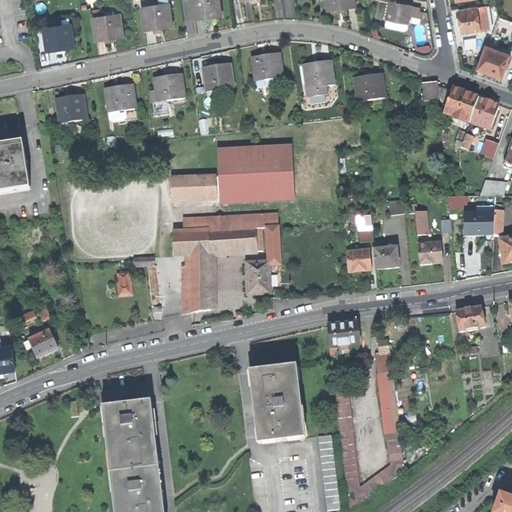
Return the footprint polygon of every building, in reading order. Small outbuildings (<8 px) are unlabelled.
[(191,0),(195,22),(209,20),(222,18),(219,0),(191,0)] [(326,0),(329,11),(342,9),(356,7),(355,0),(326,0)] [(379,0),(376,18),(409,25),(411,15),(413,5),(402,3),(402,0),(379,0)] [(142,8),(146,32),(158,30),(174,28),(170,4),(160,6),(142,8)] [(483,7),(457,12),(459,24),(461,34),(488,29),(483,7)] [(93,19),(97,43),(110,41),(125,39),(121,15),(93,19)] [(511,21),(508,20),(503,34),(511,37),(511,21)] [(61,52),(76,50),(72,25),(44,30),(48,54),(61,52)] [(475,40),(462,41),(463,51),(476,49),(475,40)] [(502,76),(510,55),(493,49),(494,45),(489,42),(479,68),(492,72),(502,76)] [(252,58),(256,82),(284,78),(280,54),(265,56),(252,58)] [(304,65),(307,89),(335,85),(332,61),(317,63),(304,65)] [(203,68),(207,92),(235,88),(231,64),(216,66),(203,68)] [(156,91),(158,102),(186,98),(182,74),(167,76),(154,78),(156,91)] [(354,78),(358,103),(386,98),(382,74),(367,76),(354,78)] [(424,101),(439,100),(437,83),(422,84),(424,101)] [(105,89),(109,113),(137,109),(133,85),(120,87),(105,89)] [(470,123),(480,99),(465,93),(454,89),(445,114),(455,117),(453,120),(467,125),(468,122),(470,123)] [(69,98),(56,100),(60,124),(88,119),(84,96),(69,98)] [(489,102),(480,99),(470,123),(483,128),(484,127),(492,130),(500,106),(489,102)] [(138,119),(137,109),(109,113),(110,123),(138,119)] [(450,133),(443,134),(444,148),(444,149),(451,149),(450,133)] [(475,136),(470,134),(469,135),(467,135),(462,148),(469,150),(475,136)] [(494,160),(500,145),(487,140),(481,156),(494,160)] [(0,190),(32,186),(26,147),(0,151),(0,190)] [(219,151),(221,202),(296,199),(294,148),(219,151)] [(171,179),(171,198),(216,197),(215,178),(171,179)] [(509,185),(501,183),(501,185),(493,183),(493,185),(486,183),(481,198),(504,198),(509,185)] [(450,197),(450,209),(469,208),(469,196),(450,197)] [(387,202),(389,216),(404,214),(402,199),(387,202)] [(496,214),(495,235),(494,237),(502,237),(502,236),(503,235),(504,212),(496,211),(496,214)] [(415,213),(418,236),(425,235),(423,212),(415,213)] [(183,219),(184,225),(213,224),(230,223),(261,221),(264,221),(278,220),(278,214),(183,219)] [(466,215),(467,237),(480,236),(495,235),(496,214),(466,215)] [(230,223),(231,230),(257,229),(261,229),(261,221),(230,223)] [(443,223),(444,234),(452,233),(450,222),(443,223)] [(213,224),(214,231),(231,230),(230,223),(213,224)] [(184,225),(184,233),(209,231),(214,231),(213,224),(184,225)] [(280,249),(279,227),(270,228),(271,250),(280,249)] [(214,231),(209,231),(210,254),(232,253),(258,252),(257,229),(231,230),(214,231)] [(174,256),(185,255),(190,255),(210,254),(209,231),(184,233),(172,233),(174,256)] [(360,233),(361,244),(374,242),(373,232),(360,233)] [(511,237),(499,240),(502,253),(504,265),(507,265),(507,266),(511,265),(511,237)] [(418,245),(421,265),(432,264),(443,263),(441,243),(418,245)] [(374,250),(376,270),(387,269),(399,268),(397,248),(374,250)] [(281,265),(280,249),(271,250),(272,254),(269,254),(269,262),(269,266),(281,265)] [(347,253),(349,273),(360,272),(372,270),(370,251),(347,253)] [(210,254),(190,255),(191,313),(211,310),(210,254)] [(183,315),(191,313),(190,255),(185,255),(185,269),(182,269),(183,315)] [(134,267),(155,266),(154,257),(134,258),(134,267)] [(271,294),(269,266),(269,262),(247,263),(249,295),(271,294)] [(118,275),(120,296),(130,295),(129,274),(118,275)] [(37,317),(40,322),(51,317),(46,305),(34,310),(37,317)] [(468,310),(457,312),(461,332),(486,328),(482,307),(468,310)] [(22,324),(37,317),(34,310),(19,317),(22,324)] [(343,324),(328,326),(331,356),(336,356),(335,348),(342,347),(342,351),(349,350),(349,346),(360,345),(358,323),(343,324)] [(28,342),(37,360),(46,355),(58,350),(49,332),(28,342)] [(389,339),(379,341),(380,353),(376,354),(391,465),(361,487),(350,396),(337,398),(350,511),(351,510),(406,471),(402,442),(392,366),(389,339)] [(0,375),(9,374),(5,351),(0,351),(0,375)] [(268,370),(251,372),(260,444),(277,443),(276,440),(289,438),(289,441),(306,439),(298,366),(280,368),(281,371),(273,372),(268,372),(268,370)] [(69,402),(71,416),(79,415),(76,400),(69,402)] [(151,400),(147,401),(160,511),(163,511),(161,487),(154,430),(151,400)] [(106,405),(118,511),(160,511),(147,401),(106,405)] [(114,511),(118,511),(106,405),(102,406),(114,511)] [(332,436),(319,437),(327,511),(340,510),(332,436)] [(511,511),(511,498),(502,495),(495,511),(511,511)]
